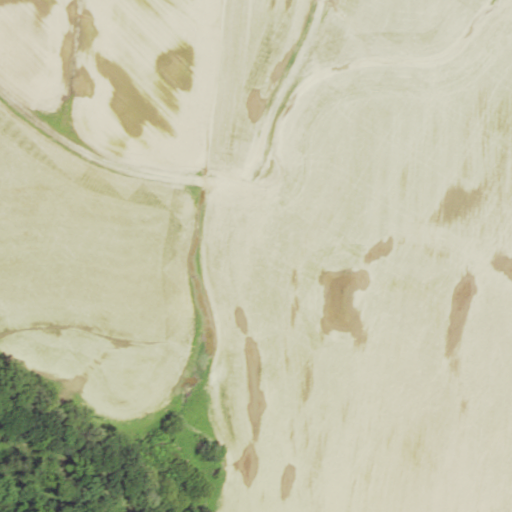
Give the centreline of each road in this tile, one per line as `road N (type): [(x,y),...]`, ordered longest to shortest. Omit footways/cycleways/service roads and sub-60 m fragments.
road 1 (track): [(511,262),(494,264),(347,218),(266,157),(84,121),(0,62)]
road 2 (track): [(266,157),(334,0)]
